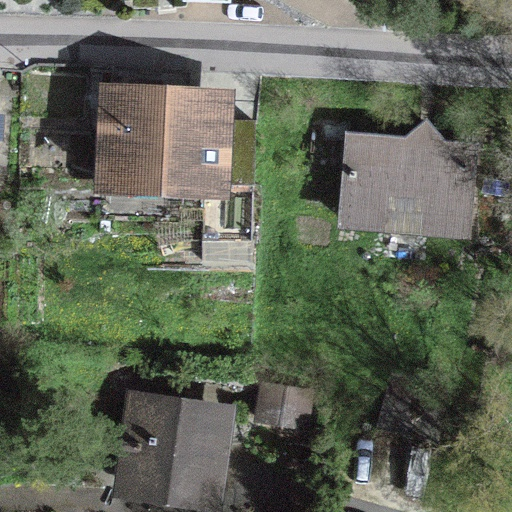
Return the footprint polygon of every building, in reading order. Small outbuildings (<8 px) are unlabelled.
[(110,93),(106,184),(219,188),(221,133),(188,132),(190,97),(110,93)] [(224,125),(222,120),(221,133),(219,188),(254,189),(255,121),(253,126),(224,125)] [(471,145),(351,135),(343,220),(463,230),(471,145)] [(391,370),(375,428),(437,445),(453,387),(391,370)] [(263,386),(258,418),(305,424),(309,392),(263,386)] [(224,419),(135,406),(121,482),(216,496),(224,419)]
